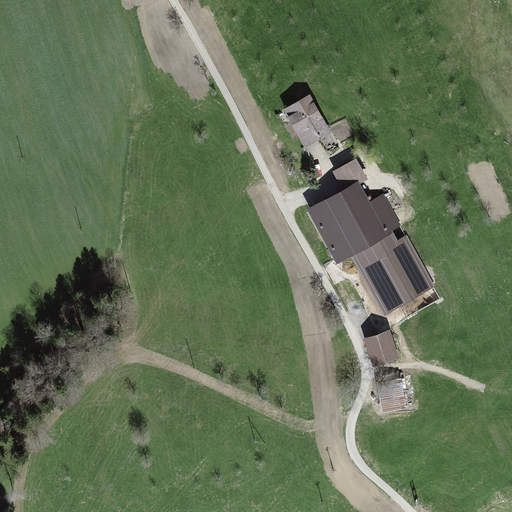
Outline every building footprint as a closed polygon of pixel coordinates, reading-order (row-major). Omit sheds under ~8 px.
[(313,95),(287,109),(307,146),(333,132),(313,95)] [(343,189),(307,208),(337,263),(403,228),(385,194),(372,201),(362,182),(370,178),(359,158),(334,171),(343,189)] [(428,307),(440,300),(435,290),(423,297),(428,307)] [(392,330),(367,337),(374,366),(400,359),(392,330)] [(389,383),(390,395),(379,397),(382,415),(409,411),(405,381),(389,383)]
